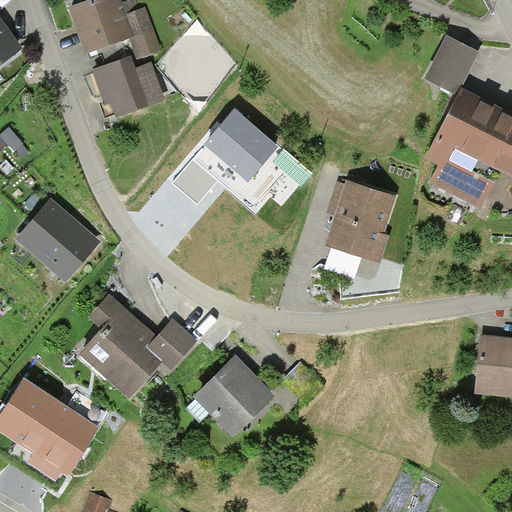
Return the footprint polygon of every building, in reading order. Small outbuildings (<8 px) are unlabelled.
[(121,0),(92,0),(69,9),(76,27),(87,56),(130,40),(137,60),(162,51),(145,8),(141,9),(137,0),(132,0),(123,3),(121,0)] [(0,17),(0,66),(24,49),(6,26),(0,17)] [(481,54),(447,36),(426,81),(458,97),(462,89),(481,54)] [(131,57),(93,71),(105,106),(111,104),(116,118),(165,100),(151,63),(135,68),(131,57)] [(511,114),(462,89),(458,97),(426,160),(439,166),(430,183),(482,209),(494,185),(449,162),(455,151),(511,179),(511,114)] [(299,163),(235,108),(218,128),(193,158),(218,180),(256,212),(299,163)] [(218,180),(193,158),(172,182),(196,204),(218,180)] [(396,197),(346,182),(346,184),(339,204),(336,216),(326,248),(381,264),(389,237),(385,236),(396,197)] [(339,204),(346,184),(337,182),(327,214),(336,216),(339,204)] [(71,215),(52,199),(15,241),(65,284),(102,242),(71,215)] [(141,322),(110,294),(89,319),(102,331),(80,356),(130,401),(163,364),(164,363),(148,348),(158,337),(141,322)] [(198,342),(173,320),(158,337),(148,348),(164,363),(163,364),(171,372),(198,342)] [(511,339),(481,336),(475,395),(511,398),(511,339)] [(238,358),(194,399),(232,439),(276,398),(247,367),(238,358)] [(325,388),(301,363),(283,380),(307,406),(325,388)] [(99,427),(23,378),(0,413),(0,432),(32,453),(26,462),(54,480),(61,470),(68,474),(99,427)] [(113,500),(90,492),(82,511),(106,511),(107,509),(110,510),(113,500)]
